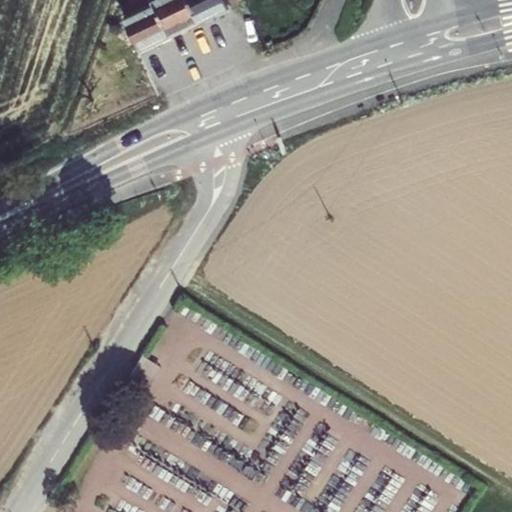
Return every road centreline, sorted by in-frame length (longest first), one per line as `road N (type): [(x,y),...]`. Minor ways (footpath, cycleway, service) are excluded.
road 1 (unclassified): [(217,135),(219,176),(205,214),(16,511)]
road 2 (primary): [(211,100),(0,207)]
road 3 (primary): [(0,225),(217,135)]
road 4 (primary): [(217,135),(407,66)]
road 5 (primary): [(398,33),(211,100)]
